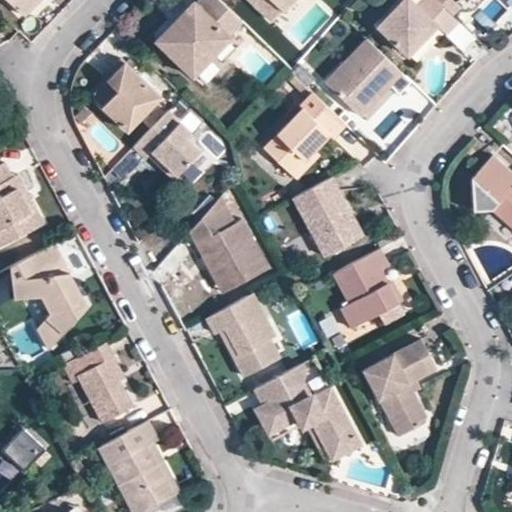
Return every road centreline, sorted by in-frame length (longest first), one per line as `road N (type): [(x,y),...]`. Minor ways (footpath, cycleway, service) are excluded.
road 1 (residential): [(103,0),(48,64),(50,130),(252,511)]
road 2 (residential): [(511,60),(460,108),(415,184),(423,225),(487,370),(451,511)]
